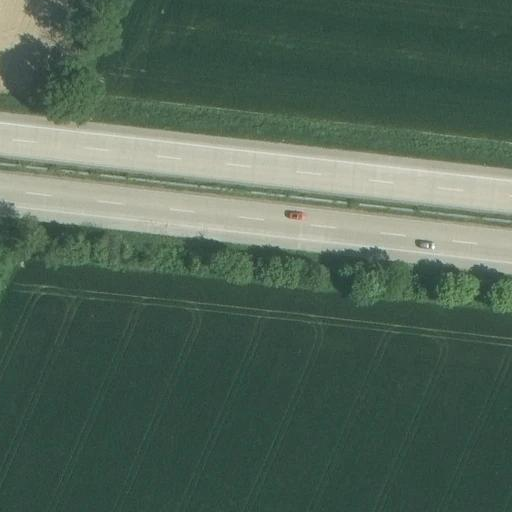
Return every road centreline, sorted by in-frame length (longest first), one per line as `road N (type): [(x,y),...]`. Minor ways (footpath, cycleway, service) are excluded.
road 1 (motorway): [(0,190),(511,248)]
road 2 (motorway): [(511,196),(0,139)]
